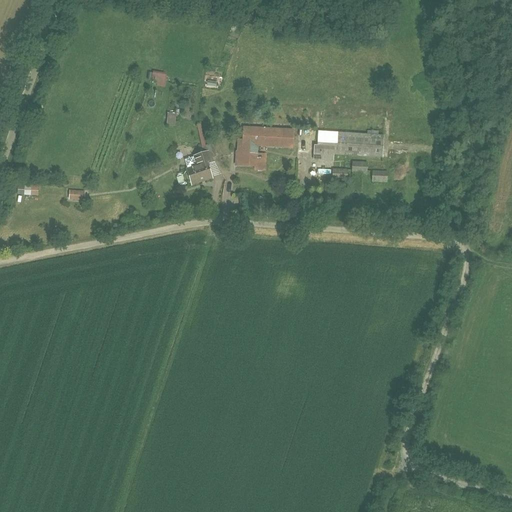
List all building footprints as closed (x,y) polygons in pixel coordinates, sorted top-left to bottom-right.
[(207,66),(206,74),(222,77),(223,69),(207,66)] [(153,82),(158,82),(158,88),(167,88),(167,74),(153,73),(153,82)] [(179,113),(170,112),(170,121),(179,122),(179,113)] [(294,149),(295,128),(244,124),(243,138),(237,138),(236,165),(255,167),(255,169),(266,170),(267,153),(259,152),(259,146),(294,149)] [(369,129),(321,125),(320,140),(316,140),(314,163),(336,164),(336,163),(337,149),(385,153),(387,130),(381,130),(381,126),(370,125),(369,129)] [(183,152),(195,189),(217,183),(213,172),(211,173),(205,156),(208,155),(205,145),(183,152)] [(370,156),(355,156),(354,167),(370,168),(370,156)] [(336,164),(335,174),(351,175),(352,164),(336,163),(336,164)] [(390,165),(374,165),(374,176),(389,177),(390,165)] [(39,185),(25,185),(26,191),(18,191),(18,196),(39,196),(39,185)] [(87,190),(71,189),(71,199),(87,200),(87,190)]
